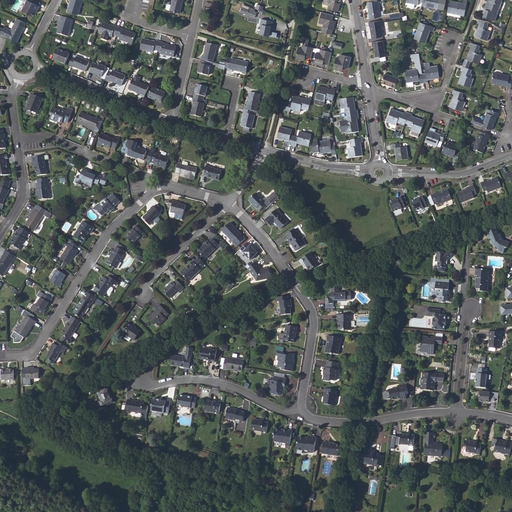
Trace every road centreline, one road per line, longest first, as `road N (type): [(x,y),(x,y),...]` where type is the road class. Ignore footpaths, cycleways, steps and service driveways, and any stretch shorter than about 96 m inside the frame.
road 1 (residential): [(301,410),(313,315),(227,202)]
road 2 (residential): [(148,193),(102,240),(35,350),(0,354)]
road 3 (residential): [(142,378),(146,386),(209,381),(281,411),(301,410)]
road 4 (residential): [(301,410),(346,423),(455,415)]
road 5 (residential): [(16,139),(46,135),(136,171),(148,193)]
road 6 (residential): [(171,122),(34,67)]
road 7 (residential): [(143,295),(227,202)]
road 8 (residential): [(508,158),(454,177),(387,174)]
road 9 (residential): [(371,93),(441,97),(448,46)]
